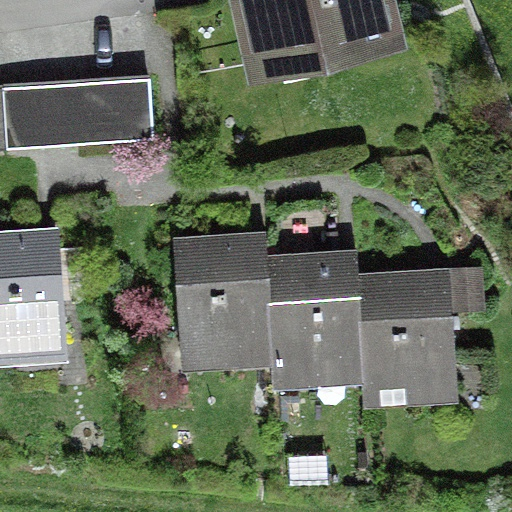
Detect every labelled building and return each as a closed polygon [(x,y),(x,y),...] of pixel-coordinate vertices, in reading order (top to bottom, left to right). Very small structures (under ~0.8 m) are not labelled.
[(242,0),(254,51),(304,39),(308,57),(346,48),(344,43),(391,33),(383,0),(242,0)] [(149,75),(118,77),(122,138),(153,136),(149,75)] [(93,140),(122,138),(118,77),(89,79),(93,140)] [(37,143),(93,140),(89,79),(33,83),(37,143)] [(55,229),(0,232),(0,345),(63,341),(55,229)] [(265,232),(176,238),(184,351),(273,345),(267,257),(265,232)] [(356,251),(267,257),(273,345),(274,369),(363,363),(357,275),(356,251)] [(447,269),(357,275),(363,363),(365,387),(455,381),(449,305),(479,303),(477,272),(447,274),(447,269)]
